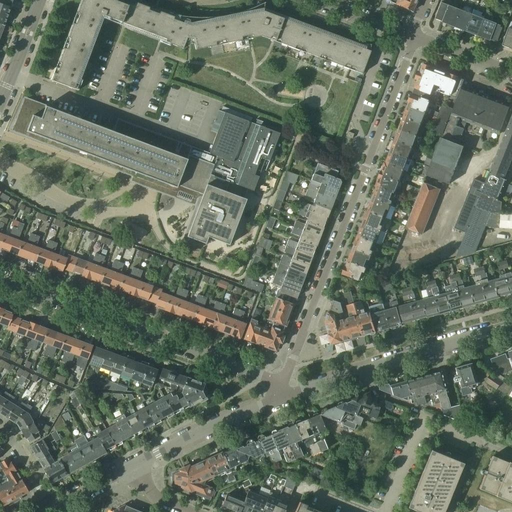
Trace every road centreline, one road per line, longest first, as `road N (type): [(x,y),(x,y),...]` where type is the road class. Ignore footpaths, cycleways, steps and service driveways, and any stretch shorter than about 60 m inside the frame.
road 1 (residential): [(412,37),(280,398)]
road 2 (residential): [(280,398),(266,378),(0,279)]
road 3 (residential): [(280,398),(511,326)]
road 4 (residential): [(134,465),(280,398)]
